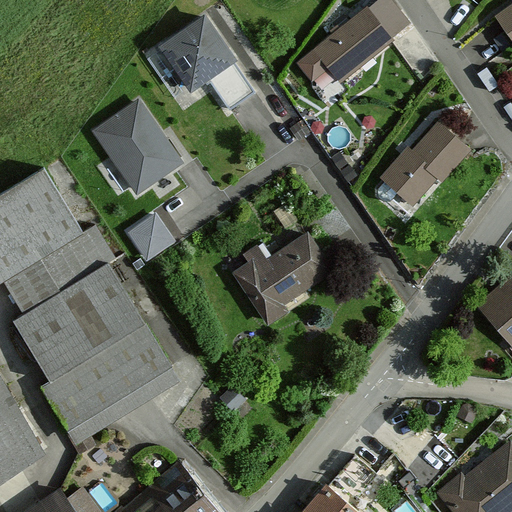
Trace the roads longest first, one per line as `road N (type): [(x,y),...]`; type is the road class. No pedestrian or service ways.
road 1 (tertiary): [(511,200),(385,371)]
road 2 (tertiary): [(385,371),(266,511)]
road 3 (residential): [(511,144),(408,0)]
road 4 (residential): [(385,371),(511,399)]
